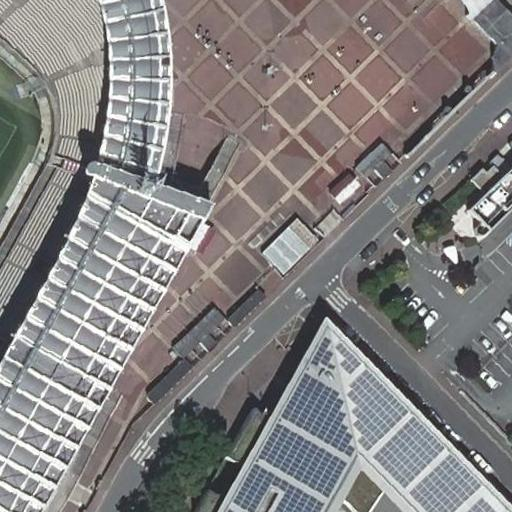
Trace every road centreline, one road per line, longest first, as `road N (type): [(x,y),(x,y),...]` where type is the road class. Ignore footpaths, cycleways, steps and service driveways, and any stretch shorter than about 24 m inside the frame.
road 1 (residential): [(317,277),(145,453),(112,511)]
road 2 (residential): [(511,473),(317,277)]
road 3 (residential): [(511,86),(317,277)]
